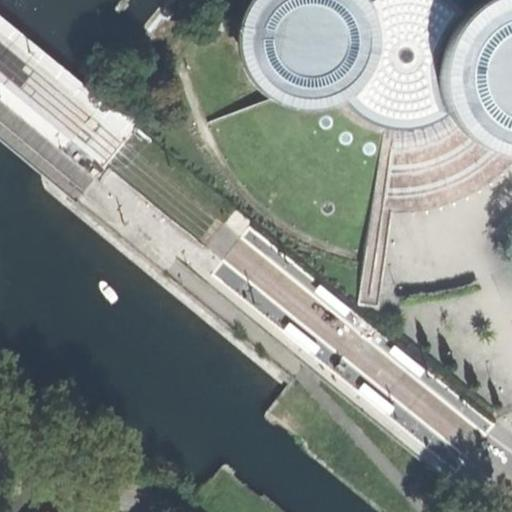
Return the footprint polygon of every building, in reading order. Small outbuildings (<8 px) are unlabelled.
[(371,208),(385,126),(396,127),(409,127),(419,125),(429,121),(436,117),(440,115),(447,125),(457,136),(470,145),(488,152),(505,156),(511,155),(511,0),(472,0),(470,1),(459,8),(452,0),(238,0),(232,11),(227,29),(227,45),(232,65),(239,78),(249,90),(264,100),(253,104),(259,121),(269,137),(279,152),(292,166),(304,177),(319,188),(335,196),(351,203),(371,208)] [(314,287),(311,291),(342,315),(347,308),(321,287),(316,284),(314,287)] [(315,347),(318,344),(287,319),(282,326),(308,347),(312,350),(315,347)] [(387,346),(385,350),(415,374),(421,367),(394,346),(390,343),(387,346)] [(389,405),(391,403),(361,378),(355,385),(382,406),(386,409),(389,405)]
